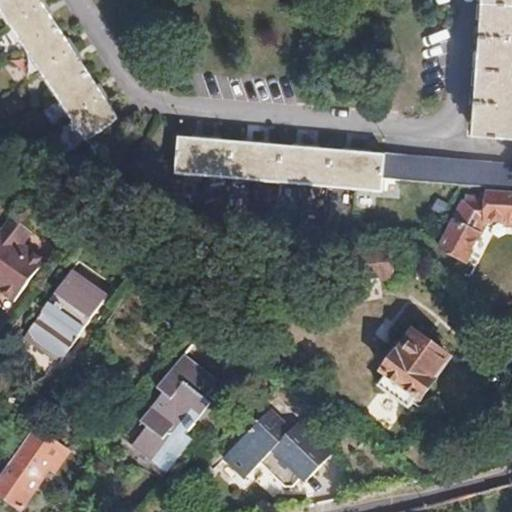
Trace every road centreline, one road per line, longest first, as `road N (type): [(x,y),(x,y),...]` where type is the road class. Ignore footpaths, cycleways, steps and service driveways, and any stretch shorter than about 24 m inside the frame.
road 1 (residential): [(462,0),(449,111),(409,133),(152,108),(136,99),(72,0)]
road 2 (residential): [(355,511),(480,484),(511,466)]
